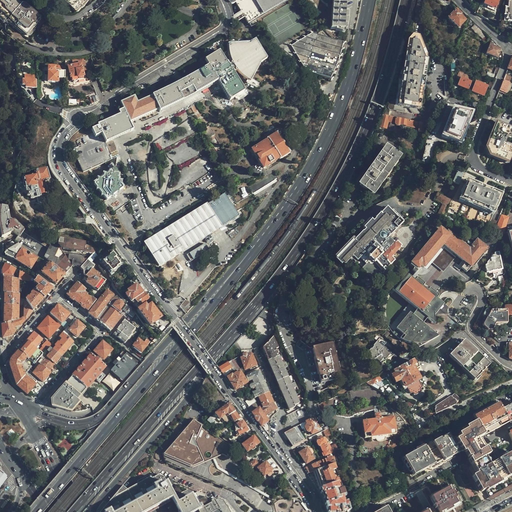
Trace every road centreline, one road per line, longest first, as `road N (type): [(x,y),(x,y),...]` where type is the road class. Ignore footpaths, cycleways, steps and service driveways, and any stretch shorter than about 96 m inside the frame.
road 1 (tertiary): [(315,508),(60,169),(59,144),(74,123)]
road 2 (residential): [(473,158),(446,159),(427,206),(360,213),(310,259),(279,308),(286,342),(309,375),(310,410),(278,428)]
road 3 (trunk): [(290,199),(36,511)]
road 4 (trunk): [(261,295),(349,162),(388,66),(404,0)]
road 5 (trunk): [(290,199),(117,398),(81,424)]
road 6 (trunk): [(72,511),(261,295)]
road 7 (trunk): [(94,511),(261,295)]
road 8 (residential): [(132,0),(97,35),(58,42),(64,53),(104,46),(163,5),(196,12),(202,0)]
road 9 (trunk): [(368,0),(338,108),(290,199)]
road 10 (tertiary): [(105,101),(218,30),(227,14),(221,0)]
